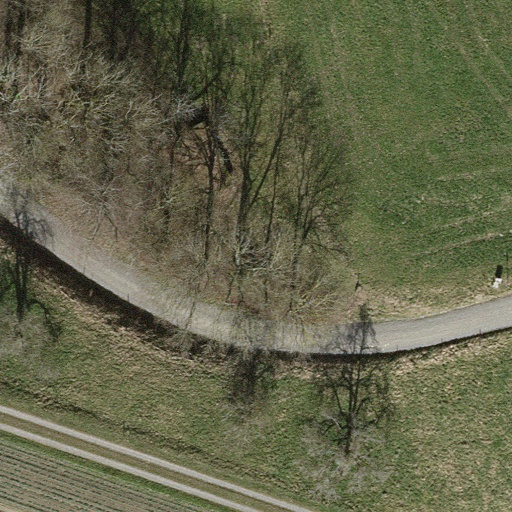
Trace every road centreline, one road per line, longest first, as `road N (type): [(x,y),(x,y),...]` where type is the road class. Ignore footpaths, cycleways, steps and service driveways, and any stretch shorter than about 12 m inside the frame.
road 1 (track): [(511,311),(376,340),(241,331),(134,290),(0,190)]
road 2 (track): [(43,0),(188,201),(253,248),(417,334)]
road 3 (track): [(0,419),(275,511)]
